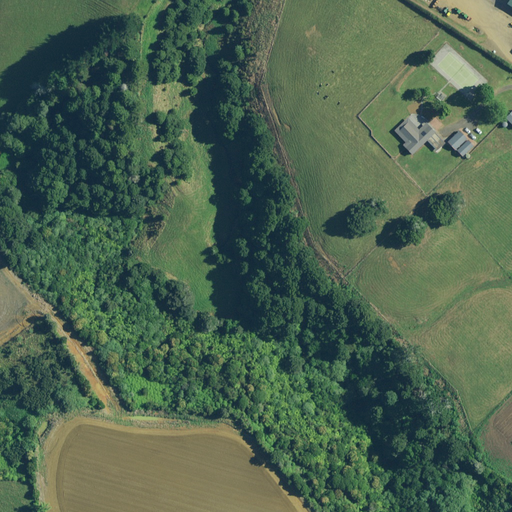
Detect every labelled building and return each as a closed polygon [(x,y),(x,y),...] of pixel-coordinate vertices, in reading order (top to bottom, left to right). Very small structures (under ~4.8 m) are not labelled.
[(453,2),(450,8),(459,12),(461,7),(453,2)] [(511,110),(502,119),(511,129),(511,110)] [(435,133),(416,112),(408,118),(395,130),(405,142),(403,145),(412,155),(435,133)] [(455,150),(466,138),(459,131),(447,142),(455,150)] [(466,138),(455,150),(462,157),(473,146),(466,138)]
